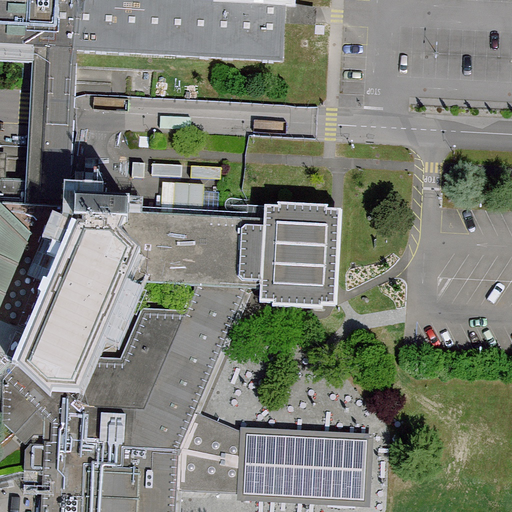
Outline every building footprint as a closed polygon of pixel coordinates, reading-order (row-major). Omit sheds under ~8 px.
[(0,0),(0,50),(34,52),(34,48),(35,0),(0,0)] [(35,0),(34,48),(42,49),(77,51),(283,62),(285,25),(286,7),(216,3),(196,3),(195,0),(35,0)] [(286,7),(285,25),(318,27),(318,18),(318,8),(296,8),(286,7)] [(42,49),(34,48),(34,52),(34,58),(33,64),(31,110),(30,136),(28,180),(26,210),(67,212),(72,138),(73,113),(75,75),(77,51),(42,49)] [(0,62),(29,64),(33,64),(34,58),(34,52),(0,50),(0,62)] [(26,210),(28,180),(0,178),(0,207),(2,209),(26,210)] [(129,221),(129,204),(78,201),(75,201),(75,213),(74,232),(80,233),(128,235),(129,221)] [(265,208),(264,228),(262,284),(261,303),(274,304),(273,308),(323,310),(324,307),(330,307),(336,308),(337,294),(341,212),(337,212),(328,211),(329,208),(279,205),(279,209),(265,208)] [(0,207),(0,373),(9,381),(26,380),(80,233),(74,232),(75,213),(67,212),(26,210),(2,209),(0,207)] [(258,284),(262,284),(264,228),(257,227),(129,221),(128,235),(125,246),(147,266),(142,277),(203,281),(238,283),(254,284),(258,284)] [(80,233),(26,380),(58,414),(91,410),(142,277),(147,266),(125,246),(128,235),(80,233)] [(49,475),(46,511),(177,511),(178,493),(194,494),(240,497),(240,505),(374,511),(377,439),(243,433),(211,421),(198,416),(254,284),(238,283),(203,281),(189,315),(148,312),(127,362),(109,363),(91,410),(58,414),(52,422),(49,475)] [(26,380),(9,381),(3,386),(1,422),(19,439),(27,447),(25,473),(49,475),(52,422),(58,414),(26,380)]
